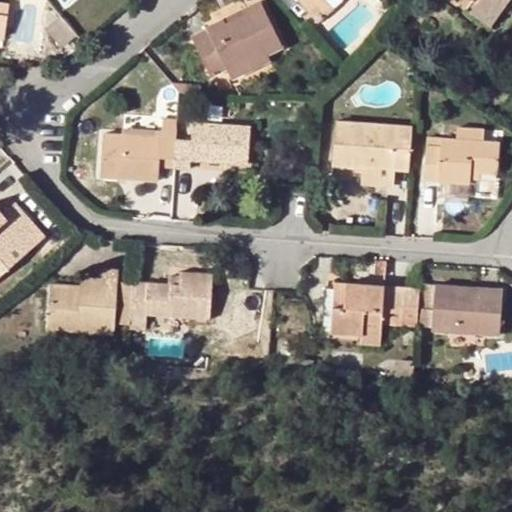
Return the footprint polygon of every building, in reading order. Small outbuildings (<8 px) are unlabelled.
[(226,66),(232,75),(269,56),(269,55),(285,46),(262,0),(259,0),(244,7),(247,12),(227,22),(225,18),(207,27),(210,31),(195,38),(212,73),(226,66)] [(304,0),(319,18),(335,5),(330,0),(304,0)] [(477,0),(476,1),(497,16),(508,0),(477,0)] [(497,16),(476,1),(471,8),(492,23),(497,16)] [(0,30),(6,32),(10,8),(0,6),(0,30)] [(62,14),(47,27),(64,46),(78,33),(62,14)] [(269,56),(232,75),(234,81),(272,61),(269,56)] [(175,83),(181,91),(201,92),(201,85),(175,83)] [(160,155),(177,157),(178,137),(179,119),(162,119),(162,130),(162,136),(126,134),(105,132),(102,175),(128,177),(159,179),(160,155)] [(334,164),(365,166),(394,169),(410,170),(414,126),(337,120),(334,164)] [(178,137),(177,157),(176,167),(191,168),(191,159),(249,163),(250,125),(194,121),(193,138),(178,137)] [(126,127),(126,134),(162,136),(162,130),(126,127)] [(471,176),(472,170),(481,170),(496,172),(499,141),(485,140),(486,129),(459,127),(458,138),(428,135),(426,178),(471,182),(471,176)] [(363,183),(392,185),(393,178),(394,169),(365,166),(364,176),(363,183)] [(128,183),(128,177),(102,175),(102,181),(128,183)] [(3,212),(0,214),(0,273),(46,236),(15,201),(3,212)] [(121,269),(104,267),(103,278),(102,296),(80,294),(81,285),(52,282),(49,329),(115,335),(121,269)] [(147,324),(148,315),(187,318),(210,320),(214,273),(182,270),(182,274),(181,283),(169,281),(133,279),(131,328),(147,329),(147,324)] [(169,274),(169,281),(181,283),(182,274),(169,274)] [(82,276),(81,285),(80,294),(102,296),(103,278),(82,276)] [(346,281),(335,280),(333,304),(344,305),(346,281)] [(382,321),(418,325),(421,287),(405,286),(405,289),(386,287),(386,284),(346,281),(344,305),(333,304),(331,330),(362,334),(361,342),(380,344),(382,321)] [(427,306),(434,306),(433,325),(432,329),(500,333),(503,287),(479,286),(478,291),(456,290),(456,284),(429,282),(427,306)] [(425,324),(433,325),(434,306),(427,306),(425,324)] [(187,327),(187,318),(148,315),(147,324),(187,327)]
